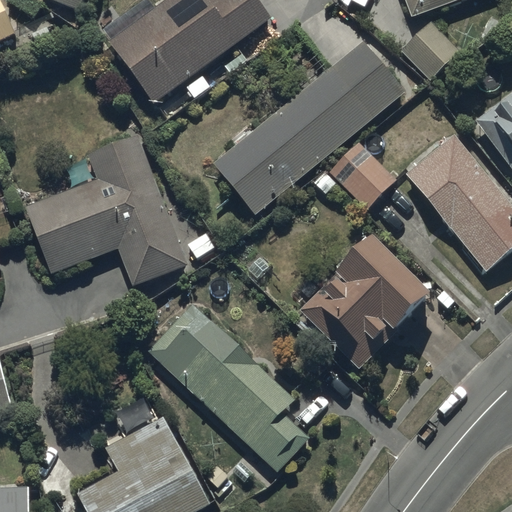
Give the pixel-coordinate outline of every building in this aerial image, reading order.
[(0,0),(0,42),(21,33),(6,0),(0,0)] [(162,0),(111,39),(156,99),(182,80),(195,96),(211,84),(201,70),(275,14),(264,0),(162,0)] [(408,0),(414,15),(458,0),(408,0)] [(405,90),(360,38),(215,162),(260,215),(405,90)] [(511,91),(476,119),(511,167),(511,91)] [(101,178),(30,203),(54,273),(122,249),(134,284),(189,265),(142,132),(92,150),(101,178)] [(511,201),(456,132),(408,170),(487,269),(511,249),(511,201)] [(397,179),(360,140),(329,169),(367,208),(397,179)] [(435,290),(375,230),(338,266),(343,271),(304,309),(362,366),(384,344),(376,336),(391,321),(398,327),(435,290)] [(197,301),(151,349),(279,471),(313,436),(286,410),(298,398),(197,301)] [(2,353),(0,353),(0,408),(15,404),(2,353)] [(122,470),(81,490),(92,511),(193,511),(212,503),(168,413),(108,443),(122,470)] [(0,511),(30,511),(30,483),(0,483),(0,511)]
